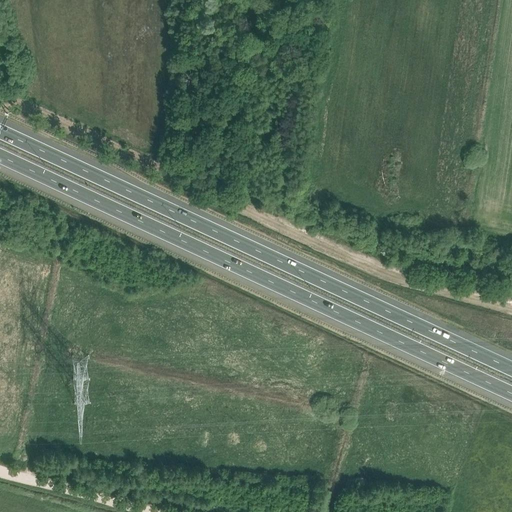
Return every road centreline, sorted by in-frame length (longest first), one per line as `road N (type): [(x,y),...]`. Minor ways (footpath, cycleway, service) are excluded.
road 1 (motorway): [(0,154),(511,391)]
road 2 (motorway): [(511,365),(0,129)]
road 3 (track): [(511,314),(327,252),(0,99)]
road 4 (track): [(0,470),(151,511)]
